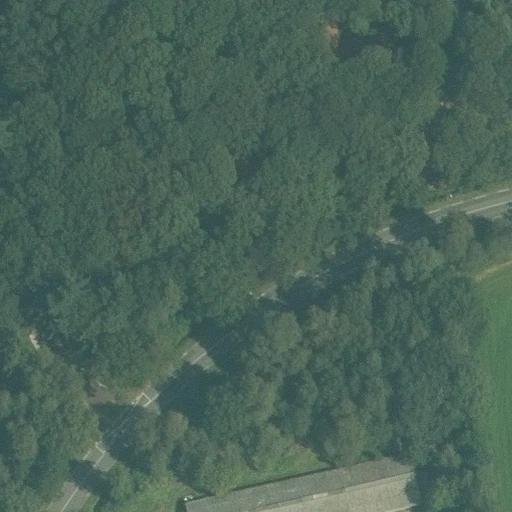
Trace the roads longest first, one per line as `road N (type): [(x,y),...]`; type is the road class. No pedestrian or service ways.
road 1 (unclassified): [(125,428),(51,348),(29,290),(68,0)]
road 2 (primary): [(125,428),(190,364),(302,284),(417,230),(511,200)]
